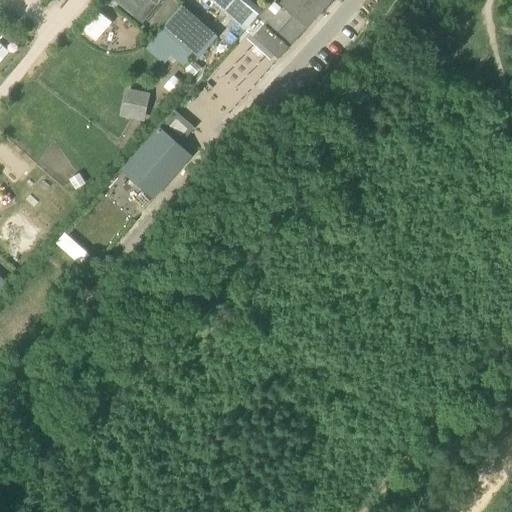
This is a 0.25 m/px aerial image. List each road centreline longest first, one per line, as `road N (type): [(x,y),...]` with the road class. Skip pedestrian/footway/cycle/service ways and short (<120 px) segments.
road 1 (unclassified): [(352,0),(107,278)]
road 2 (track): [(107,278),(0,401)]
